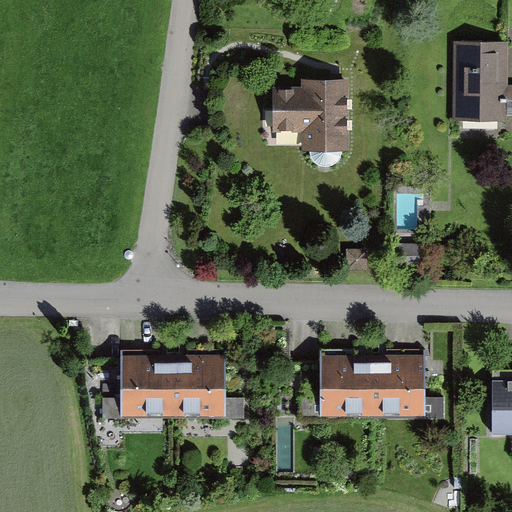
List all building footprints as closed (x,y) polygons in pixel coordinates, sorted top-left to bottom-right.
[(507,46),(454,44),(452,124),(508,126),(508,114),(511,114),(511,87),(506,87),(507,46)] [(348,152),(348,81),(294,81),(294,96),(264,96),(264,137),(298,137),(298,152),(348,152)] [(415,249),(387,250),(388,270),(416,269),(415,249)] [(367,252),(342,251),(341,274),(367,274),(367,252)] [(225,354),(118,353),(117,415),(224,417),(225,354)] [(421,357),(317,357),(317,419),(422,419),(421,357)] [(511,382),(485,384),(486,438),(511,437),(511,382)]
